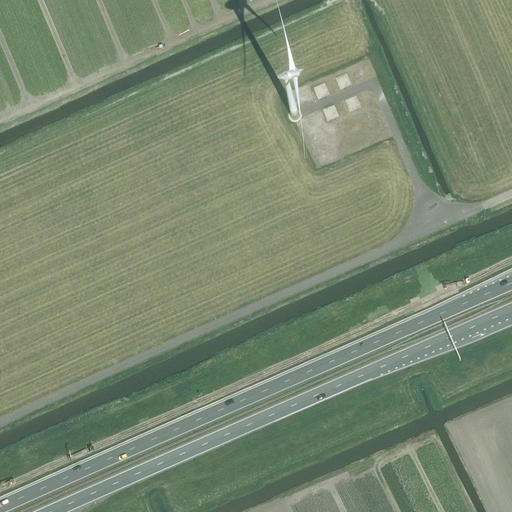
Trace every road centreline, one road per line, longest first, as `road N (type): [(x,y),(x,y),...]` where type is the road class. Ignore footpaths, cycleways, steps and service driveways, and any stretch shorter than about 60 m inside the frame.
road 1 (track): [(0,422),(511,192)]
road 2 (trunk): [(511,283),(0,507)]
road 3 (trunk): [(50,511),(511,310)]
road 4 (track): [(437,224),(370,84),(310,107)]
